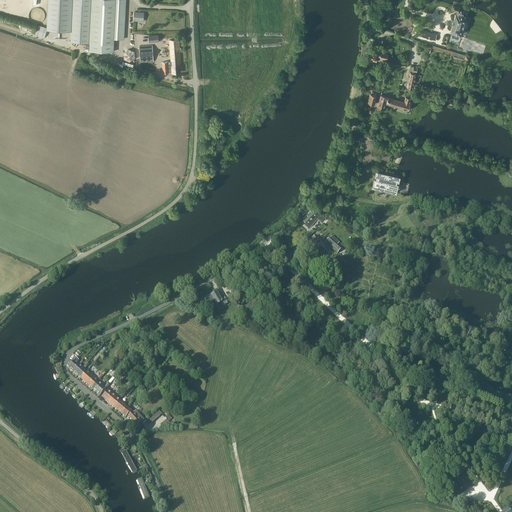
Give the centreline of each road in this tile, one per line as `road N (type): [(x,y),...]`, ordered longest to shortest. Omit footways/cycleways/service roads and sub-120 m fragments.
road 1 (unclassified): [(166,511),(127,428),(65,372),(65,358),(237,261),(304,204),(329,171),(356,101),(368,38),(365,0)]
road 2 (unclassified): [(0,312),(186,192),(198,163),(189,0)]
road 3 (unclassified): [(99,511),(84,487),(0,420)]
